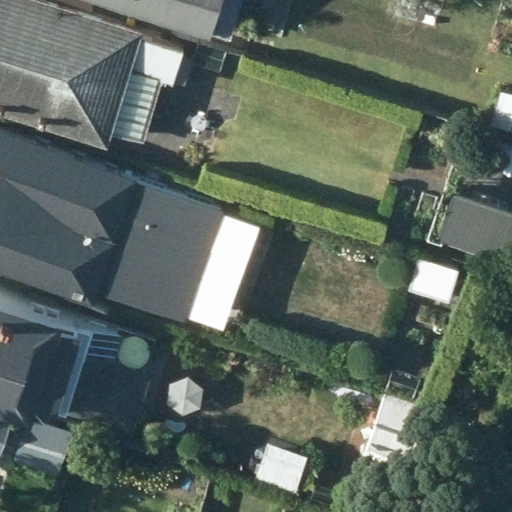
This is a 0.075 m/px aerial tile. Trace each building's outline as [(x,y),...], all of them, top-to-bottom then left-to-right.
[(0,0),(0,102),(96,133),(100,121),(134,132),(153,72),(176,79),(187,44),(129,25),(132,18),(75,0),(0,0)] [(127,0),(221,29),(229,0),(127,0)] [(0,116),(0,257),(78,288),(83,275),(174,309),(215,199),(0,116)] [(511,214),(511,204),(447,184),(433,232),(500,254),(511,214)] [(451,263),(410,249),(400,279),(441,293),(451,263)] [(0,394),(5,396),(8,387),(125,425),(145,363),(106,350),(114,326),(0,288),(0,394)] [(428,407),(392,394),(375,447),(410,460),(428,407)] [(511,425),(466,403),(416,511),(495,511),(511,474),(511,425)] [(313,447),(272,433),(259,468),(301,482),(313,447)]
